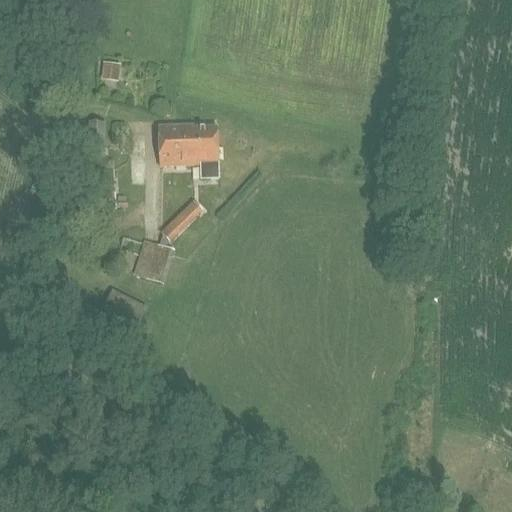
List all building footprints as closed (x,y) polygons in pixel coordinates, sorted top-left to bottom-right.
[(120,67),(104,65),(101,82),(117,84),(120,67)] [(105,156),(106,125),(89,125),(89,156),(105,156)] [(219,165),(218,130),(194,131),(194,128),(159,129),(161,170),(200,168),(200,182),(219,181),(219,165)] [(113,171),(81,174),(85,212),(117,210),(113,171)] [(134,278),(165,288),(176,253),(171,252),(170,246),(201,215),(192,207),(162,237),(163,238),(160,248),(146,244),(134,278)] [(63,323),(89,335),(98,316),(72,304),(63,323)]
